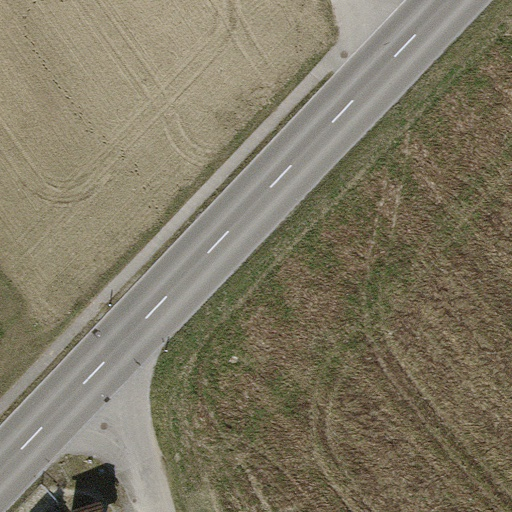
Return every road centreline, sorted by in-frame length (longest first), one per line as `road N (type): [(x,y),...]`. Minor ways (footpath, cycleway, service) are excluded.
road 1 (tertiary): [(0,471),(446,0)]
road 2 (track): [(120,345),(161,511)]
